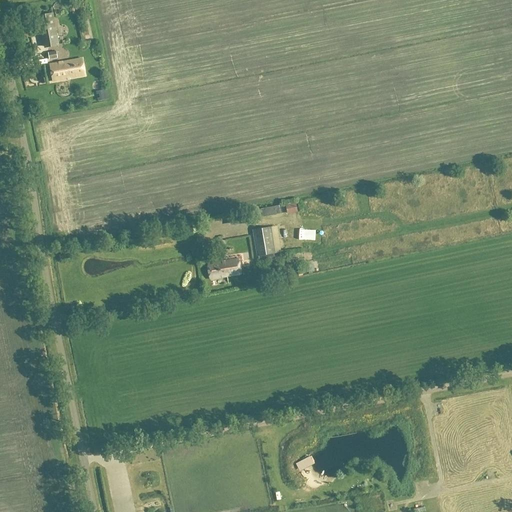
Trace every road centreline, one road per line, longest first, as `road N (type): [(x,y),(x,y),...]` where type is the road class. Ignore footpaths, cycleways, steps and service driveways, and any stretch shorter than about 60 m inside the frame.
road 1 (unclassified): [(95,511),(0,43)]
road 2 (track): [(84,460),(511,368)]
